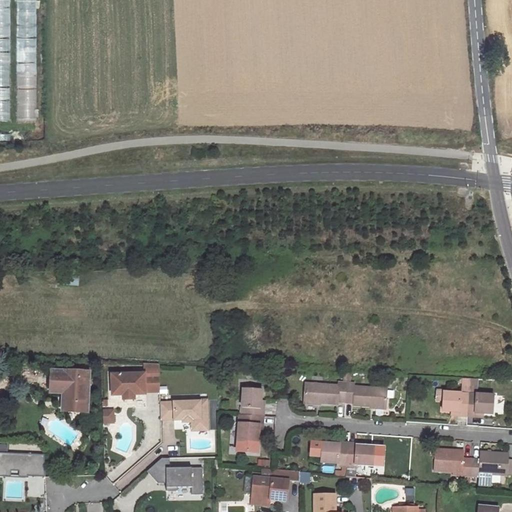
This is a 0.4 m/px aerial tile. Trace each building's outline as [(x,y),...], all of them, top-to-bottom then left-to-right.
[(0,0),(0,120),(10,120),(10,0),(0,0)] [(36,119),(36,0),(17,0),(18,119),(36,119)] [(63,276),(62,285),(79,286),(80,277),(63,276)] [(124,395),(134,395),(146,394),(146,392),(159,391),(159,364),(143,364),(144,374),(112,375),(113,395),(124,395)] [(69,386),(67,411),(80,412),(84,406),(85,392),(88,392),(89,372),(69,371),(69,376),(54,375),(53,388),(63,389),(69,386)] [(469,379),(468,394),(476,394),(477,379),(469,379)] [(304,402),(337,404),(337,402),(345,402),(346,383),(343,383),(338,382),(338,386),(305,384),(304,402)] [(353,405),(386,407),(387,389),(354,387),(354,383),(350,383),(346,383),(345,402),(353,403),(353,405)] [(260,409),(261,401),(261,390),(243,389),(242,408),(241,408),(240,415),(263,416),(263,409),(260,409)] [(451,412),(459,412),(459,416),(467,417),(468,394),(462,393),(444,392),(443,400),(442,411),(451,412)] [(475,413),(483,414),(492,415),(493,395),(476,394),(468,394),(467,417),(474,417),(475,413)] [(174,420),(183,420),(183,422),(192,422),(200,422),(200,430),(208,430),(206,400),(200,400),(200,401),(160,403),(160,419),(174,419),(174,420)] [(111,423),(110,412),(103,412),(103,423),(111,423)] [(239,415),(237,452),(258,454),(259,433),(259,426),(262,426),(263,416),(240,415),(239,415)] [(192,431),(200,430),(200,422),(192,422),(192,431)] [(321,463),(338,464),(338,466),(342,467),(346,467),(348,447),(348,443),(324,441),(311,440),(309,456),(321,458),(321,463)] [(348,447),(346,467),(350,467),(354,468),(355,465),(356,465),(384,467),(386,446),(348,443),(348,447)] [(434,470),(452,472),(462,472),(462,475),(467,476),(470,476),(471,460),(463,460),(464,451),(435,449),(434,470)] [(44,455),(0,452),(0,477),(28,479),(28,477),(45,477),(44,455)] [(478,473),(487,474),(507,475),(507,474),(508,455),(508,454),(480,452),(479,461),(471,460),(470,476),(478,476),(478,473)] [(170,468),(169,458),(162,458),(147,471),(157,484),(166,483),(167,491),(177,491),(177,487),(192,487),(192,495),(203,494),(202,468),(170,468)] [(354,468),(350,467),(346,467),(346,477),(356,477),(356,465),(355,465),(354,468)] [(346,477),(346,467),(342,467),(341,471),(335,470),(335,475),(346,477)] [(262,474),(287,476),(286,481),(288,481),(300,482),(300,472),(263,469),(262,474)] [(269,500),(286,502),(288,481),(286,481),(287,476),(262,474),(262,475),(262,478),(254,478),(252,495),(252,498),(269,500)] [(246,477),(244,494),(252,495),(254,478),(251,477),(246,477)] [(334,511),(335,496),(314,496),(314,511),(334,511)] [(251,505),(269,507),(269,500),(252,498),(251,505)]
